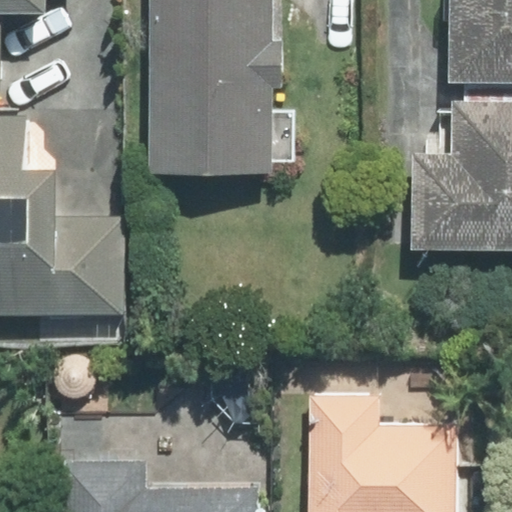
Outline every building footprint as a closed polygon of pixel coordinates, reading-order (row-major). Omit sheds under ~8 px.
[(261,0),(142,0),(140,168),(257,170),(259,88),(280,89),(281,42),(260,41),(261,0)] [(511,0),(447,0),(444,77),(511,79),(511,0)] [(0,313),(116,319),(120,217),(127,63),(70,60),(67,138),(48,137),(49,123),(20,122),(0,121),(0,313)] [(410,242),(430,244),(511,249),(511,99),(441,94),(436,154),(417,153),(410,242)] [(451,511),(452,424),(378,423),(378,391),(305,390),(304,511),(451,511)] [(256,511),(258,488),(149,481),(150,462),(62,456),(58,511),(256,511)]
